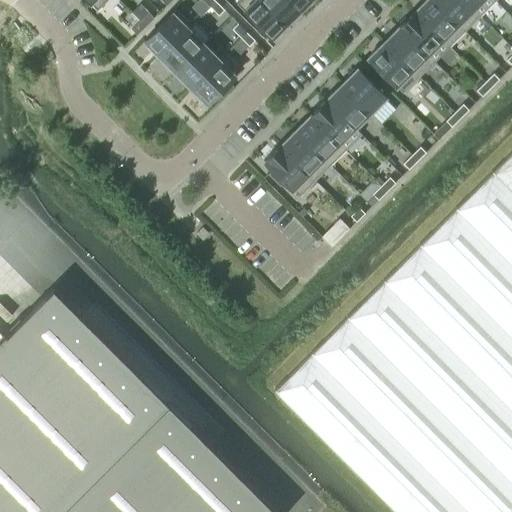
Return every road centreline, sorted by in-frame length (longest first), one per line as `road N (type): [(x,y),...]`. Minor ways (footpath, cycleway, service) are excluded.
road 1 (residential): [(20,0),(55,38),(73,97),(161,178),(176,175),(353,0)]
road 2 (unknown): [(334,511),(66,252),(38,229),(0,218)]
